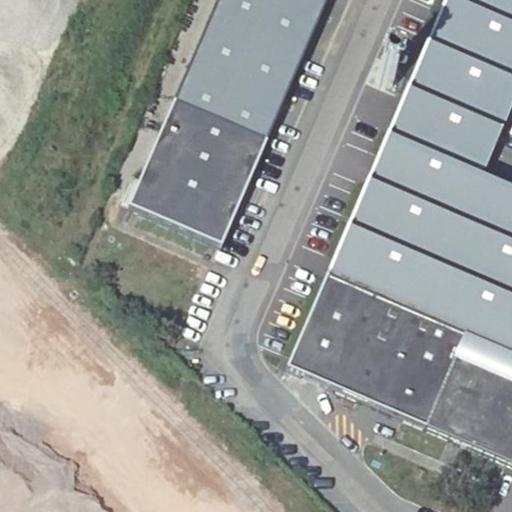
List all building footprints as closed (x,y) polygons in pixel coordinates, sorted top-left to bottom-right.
[(218,0),(166,120),(261,156),(326,0),(218,0)] [(342,247),(329,282),(511,360),(511,204),(478,190),(511,111),(511,0),(449,0),(364,195),(342,247)] [(261,156),(166,120),(144,171),(239,209),(261,156)] [(239,209),(144,171),(123,221),(218,260),(239,209)] [(511,360),(329,282),(290,371),(450,445),(511,469),(511,360)]
